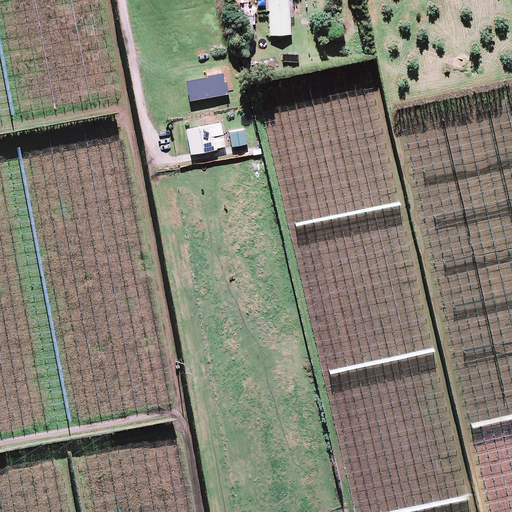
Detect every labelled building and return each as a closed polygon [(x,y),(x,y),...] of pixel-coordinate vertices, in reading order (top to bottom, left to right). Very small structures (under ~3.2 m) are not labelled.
[(285,0),(259,0),(260,34),(284,36),(285,0)] [(253,10),(245,9),(244,25),(252,25),(253,10)] [(220,61),(174,73),(184,99),(221,93),(220,61)] [(219,113),(180,121),(183,155),(219,149),(219,113)] [(246,142),(244,128),(230,130),(232,145),(246,142)]
